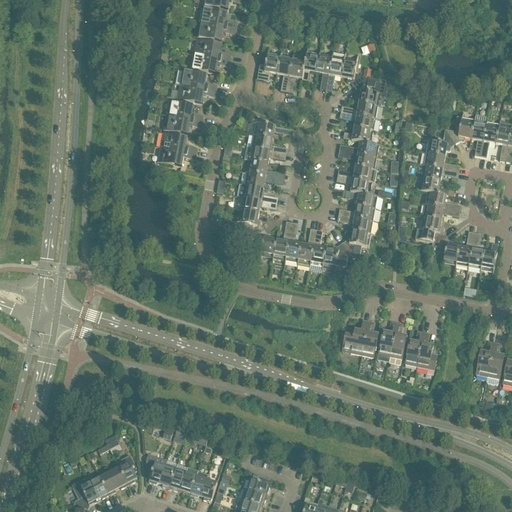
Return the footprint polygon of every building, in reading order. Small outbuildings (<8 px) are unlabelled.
[(242,0),(205,0),(204,8),(228,12),(230,3),(242,5),(242,0)] [(203,11),(201,24),(237,31),(238,25),(226,23),(228,15),(203,11)] [(201,24),(199,39),(222,43),(224,36),(236,38),(237,31),(201,24)] [(195,56),(231,63),(232,57),(220,54),(222,46),(198,42),(195,56)] [(367,48),(369,55),(377,52),(375,45),(367,48)] [(321,92),(326,93),(332,59),(333,53),(321,51),(320,56),(316,75),(323,76),(321,92)] [(307,54),(306,62),(302,81),(302,82),(308,83),(310,74),(316,75),(320,56),(307,54)] [(260,67),(257,80),(269,83),(271,75),(277,76),(281,58),(268,55),(266,68),(260,67)] [(193,71),(216,75),(218,67),(230,69),(231,63),(195,56),(193,71)] [(287,94),(293,60),(281,58),(277,76),(284,77),(281,93),(287,94)] [(341,80),(345,61),(332,59),(326,93),(332,94),(335,79),(341,80)] [(302,81),(306,62),(293,60),(287,94),(292,95),(295,79),(302,81)] [(345,61),(341,80),(347,81),(347,85),(350,85),(354,90),(369,80),(370,73),(364,72),(363,79),(355,77),(358,63),(345,61)] [(206,85),(208,76),(184,72),(182,87),(217,93),(218,87),(206,85)] [(369,80),(354,90),(357,95),(357,99),(360,99),(359,106),(378,109),(380,96),(384,97),(385,90),(368,87),(369,80)] [(368,87),(385,90),(386,83),(369,80),(368,87)] [(179,101),(202,106),(204,97),(216,99),(217,93),(182,87),(179,101)] [(194,107),(170,103),(168,118),(203,124),(204,118),(192,116),(194,107)] [(378,109),(359,106),(358,113),(342,110),(341,115),(375,121),(378,109)] [(355,130),(373,134),(375,121),(341,115),(340,121),(356,124),(355,130)] [(452,133),(445,132),(455,147),(460,143),(464,144),(464,141),(471,142),(474,123),(475,118),(463,116),(463,120),(457,119),(455,130),(460,131),(459,135),(452,133)] [(188,136),(190,128),(202,131),(203,124),(168,118),(165,132),(188,136)] [(478,143),(475,159),(480,160),(487,126),(474,123),(471,142),(478,143)] [(275,129),(275,128),(266,127),(260,126),(257,125),(254,138),(273,141),(274,135),(282,137),(283,131),(275,129)] [(486,161),(489,145),(495,146),(499,128),(487,126),(480,160),(486,161)] [(502,148),(499,163),(505,164),(511,130),(499,128),(495,146),(502,148)] [(346,136),(345,142),(360,145),(370,147),(373,134),(355,130),(353,137),(346,136)] [(443,146),(429,143),(427,156),(445,159),(446,152),(450,153),(451,149),(455,147),(445,132),(443,146)] [(162,150),(197,156),(198,150),(186,148),(188,139),(164,135),(162,150)] [(252,151),(286,157),(287,151),(271,148),(273,141),(254,138),(252,151)] [(379,148),(370,147),(360,145),(359,152),(351,150),(350,156),(376,161),(379,148)] [(159,165),(182,169),(184,161),(196,163),(197,156),(162,150),(159,165)] [(250,163),(268,166),(269,159),(285,162),(286,157),(252,151),(250,163)] [(356,169),(374,173),(376,161),(350,156),(349,161),(357,163),(356,169)] [(424,168),(458,175),(459,169),(443,166),(445,159),(427,156),(424,168)] [(268,166),(250,163),(247,175),(274,180),(275,174),(267,173),(268,166)] [(458,175),(424,168),(422,181),(440,184),(441,178),(457,181),(458,175)] [(339,173),(338,179),(372,185),(374,186),(377,173),(374,173),(356,169),(354,176),(339,173)] [(274,180),(247,175),(245,187),(264,191),(265,184),(273,186),(274,180)] [(372,185),(338,179),(337,184),(352,187),(351,195),(370,198),(372,185)] [(446,198),(447,198),(448,192),(439,191),(440,184),(422,181),(420,193),(428,194),(446,198)] [(239,186),(237,199),(243,200),(277,206),(278,201),(262,198),(264,191),(245,187),(239,186)] [(347,194),(346,199),(358,201),(357,208),(375,212),(378,200),(370,198),(351,195),(347,194)] [(425,207),(460,214),(461,208),(445,205),(446,198),(428,194),(425,207)] [(241,213),(259,216),(260,209),(276,212),(277,206),(243,200),(241,213)] [(460,214),(425,207),(423,220),(441,223),(443,217),(458,220),(460,214)] [(375,212),(357,208),(356,215),(340,212),(339,218),(373,224),(375,212)] [(238,225),(237,233),(250,236),(249,242),(264,232),(261,228),(261,224),(258,223),(259,216),(241,213),(238,225)] [(352,233),(371,237),(373,224),(339,218),(338,223),(354,226),(352,233)] [(432,245),(431,249),(446,239),(443,234),(444,230),(440,229),(441,223),(423,220),(421,232),(417,231),(415,242),(432,245)] [(405,238),(407,229),(399,228),(398,243),(406,245),(407,238),(405,238)] [(263,244),(261,258),(273,260),(276,242),(270,241),(270,237),(267,236),(264,232),(249,242),(263,244)] [(298,267),(310,269),(311,268),(316,241),(317,233),(311,232),(309,248),(302,247),(298,265),(298,267)] [(311,268),(323,270),(327,251),(320,250),(323,235),(317,233),(316,241),(311,268)] [(371,237),(352,233),(351,240),(347,240),(347,243),(342,246),(352,261),(359,262),(362,249),(368,250),(371,237)] [(276,242),(273,260),(286,263),(291,236),(285,235),(283,243),(276,242)] [(469,235),(466,251),(459,249),(456,268),(468,270),(475,236),(469,235)] [(298,265),(302,247),(295,246),(296,237),(291,236),(286,263),(298,265)] [(475,236),(468,270),(481,272),(484,254),(478,253),(481,237),(475,236)] [(446,252),(443,265),(456,268),(459,249),(453,248),(454,245),(450,244),(446,239),(431,249),(446,252)] [(348,260),(352,261),(342,246),(337,250),(334,249),(333,253),(327,251),(323,270),(342,273),(343,270),(346,270),(348,260)] [(498,248),(492,248),(491,255),(484,254),(481,272),(494,275),(497,257),(496,256),(498,248)] [(342,354),(350,355),(362,358),(368,324),(363,323),(361,333),(354,332),(353,338),(346,336),(346,337),(342,336),(340,343),(344,344),(342,354)] [(368,324),(362,358),(374,360),(377,346),(378,346),(379,337),(372,335),(375,325),(368,324)] [(389,364),(390,359),(397,326),(391,324),(389,335),(382,333),(380,342),(381,343),(377,362),(389,364)] [(389,364),(401,367),(405,347),(406,347),(408,338),(401,337),(403,327),(397,326),(390,359),(389,364)] [(416,369),(423,335),(418,334),(416,344),(409,343),(407,352),(408,352),(405,366),(416,369)] [(434,372),(437,358),(432,357),(434,348),(427,347),(429,336),(423,335),(416,369),(428,371),(434,372)] [(479,362),(476,377),(487,379),(494,345),(489,344),(487,355),(480,353),(478,362),(479,362)] [(499,382),(502,367),(503,367),(505,358),(498,357),(500,346),(494,345),(487,379),(486,384),(487,385),(497,387),(498,386),(499,382)] [(511,388),(511,363),(506,363),(504,372),(505,372),(502,386),(511,388)] [(496,407),(495,415),(507,417),(509,409),(496,407)] [(163,440),(171,442),(173,436),(173,434),(166,431),(165,434),(163,440)] [(178,431),(176,437),(176,438),(177,438),(186,441),(188,434),(178,431)] [(196,443),(198,438),(188,434),(186,441),(196,444),(196,443)] [(117,436),(105,442),(107,447),(110,452),(120,446),(118,443),(120,442),(117,436)] [(207,447),(208,441),(198,438),(196,443),(196,444),(206,448),(207,447)] [(98,452),(100,457),(110,452),(107,447),(98,452)] [(148,457),(147,463),(147,471),(152,473),(157,460),(148,457)] [(130,458),(126,460),(129,465),(134,475),(137,474),(136,471),(137,470),(130,458)] [(137,481),(134,475),(129,465),(126,460),(116,465),(119,470),(128,488),(135,484),(134,482),(137,481)] [(149,485),(157,487),(157,485),(160,486),(166,469),(167,463),(157,460),(152,473),(149,485)] [(178,467),(167,463),(166,469),(160,486),(163,487),(162,489),(170,492),(176,472),(178,467)] [(186,476),(188,470),(178,467),(176,472),(170,492),(177,494),(178,492),(181,493),(186,476)] [(110,475),(118,491),(120,490),(121,492),(128,488),(119,470),(110,475)] [(198,474),(196,479),(190,498),(198,500),(199,498),(201,499),(207,482),(208,477),(198,474)] [(100,480),(109,498),(116,494),(115,492),(118,491),(110,475),(100,480)] [(186,476),(181,493),(183,493),(183,496),(190,498),(196,479),(186,476)] [(222,480),(221,484),(230,487),(231,482),(232,480),(223,477),(222,480)] [(270,489),(272,483),(258,479),(257,484),(270,489)] [(88,511),(90,508),(97,504),(96,502),(98,501),(90,485),(88,480),(76,486),(74,491),(81,505),(79,506),(77,511),(78,511),(88,511)] [(90,485),(98,501),(101,500),(102,502),(109,498),(100,480),(90,485)] [(346,489),(347,484),(338,481),(336,485),(336,486),(346,489)] [(211,505),(217,486),(207,482),(201,499),(204,500),(203,502),(211,505)] [(251,482),(247,493),(264,499),(265,496),(267,496),(270,489),(257,484),(251,482)] [(247,493),(242,491),(238,502),(244,503),(263,510),(266,502),(263,501),(264,499),(247,493)] [(304,511),(316,511),(318,507),(309,504),(309,501),(308,501),(306,500),(303,509),(305,510),(304,511)] [(244,503),(238,502),(235,511),(262,511),(263,510),(244,503)]
